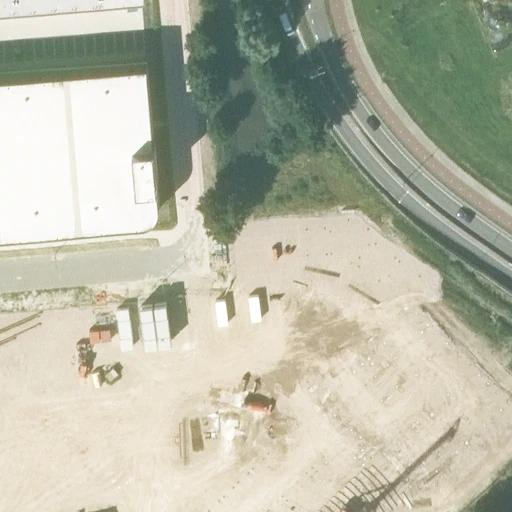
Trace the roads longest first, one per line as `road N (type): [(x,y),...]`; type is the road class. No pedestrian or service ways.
road 1 (unclassified): [(180,0),(197,257),(0,275)]
road 2 (secondary): [(275,0),(317,95),(356,149),(423,218),(511,282)]
road 3 (secondary): [(511,250),(435,195),(379,139),(337,76),(310,0)]
